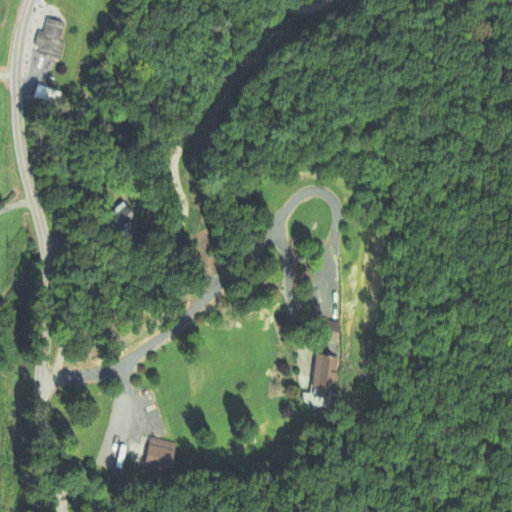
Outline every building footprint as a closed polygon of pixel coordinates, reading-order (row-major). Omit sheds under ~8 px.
[(62,24),(45,20),(41,34),(36,32),(32,48),(37,49),(36,56),(58,62),(63,45),(57,43),(62,24)] [(56,107),(61,94),(35,85),(31,98),(56,107)] [(339,323),(319,321),(317,342),(337,343),(339,323)] [(311,396),(332,401),(338,374),(336,373),(339,360),(320,356),(311,396)] [(174,444),(146,438),(140,467),(169,473),(174,444)]
